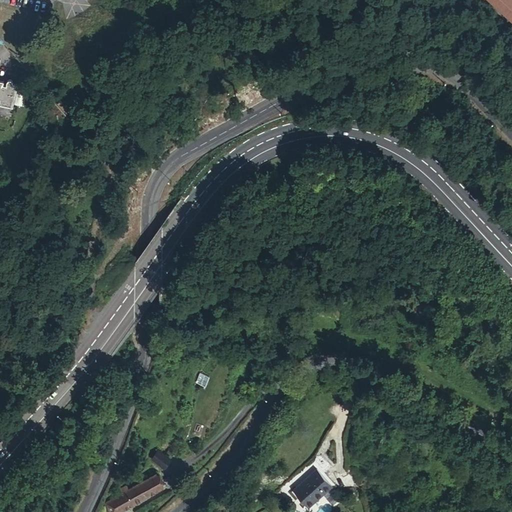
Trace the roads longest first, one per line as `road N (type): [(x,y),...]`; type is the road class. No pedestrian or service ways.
road 1 (tertiary): [(87,511),(136,402),(147,302),(144,213),(153,185),(177,158),(322,80),(364,68),(421,70),(459,88),(511,138)]
road 2 (primary): [(511,259),(401,151),(323,131),(261,147),(199,201),(95,349),(0,458)]
road 3 (tertiary): [(511,460),(386,375),(344,362),(300,369),(179,511)]
